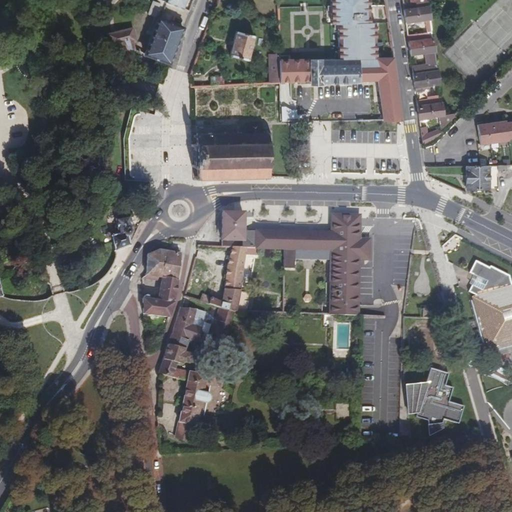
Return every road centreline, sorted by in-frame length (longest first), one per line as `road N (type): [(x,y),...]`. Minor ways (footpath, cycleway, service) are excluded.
road 1 (secondary): [(420,195),(222,193),(194,206)]
road 2 (secondary): [(115,293),(0,485)]
road 3 (residential): [(203,0),(166,114),(169,199)]
road 4 (residential): [(420,195),(391,0)]
road 5 (residential): [(138,385),(153,369),(179,300),(188,223)]
road 6 (residential): [(153,511),(138,385)]
